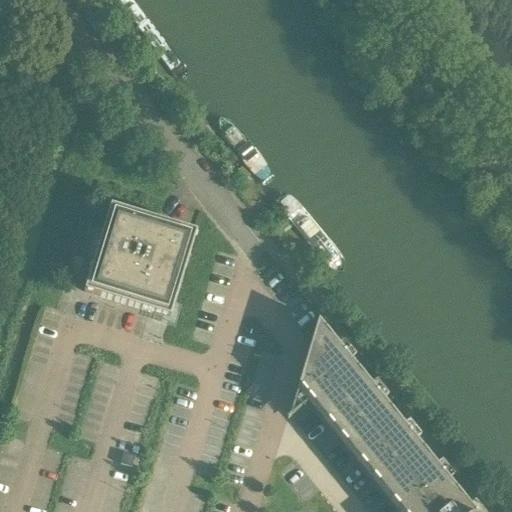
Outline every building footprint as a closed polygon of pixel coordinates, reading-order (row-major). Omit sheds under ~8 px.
[(195,106),(205,99),(142,16),(132,23),(195,106)] [(173,306),(185,268),(195,234),(109,207),(104,224),(82,293),(154,316),(154,314),(168,319),(172,306),(173,306)] [(439,385),(377,303),(367,310),(429,393),(439,385)] [(472,511),(450,485),(428,458),(422,450),(396,418),(389,410),(363,378),(357,370),(336,346),(317,322),(298,387),(400,511),(472,511)] [(122,454),(119,465),(130,469),(134,457),(122,454)]
